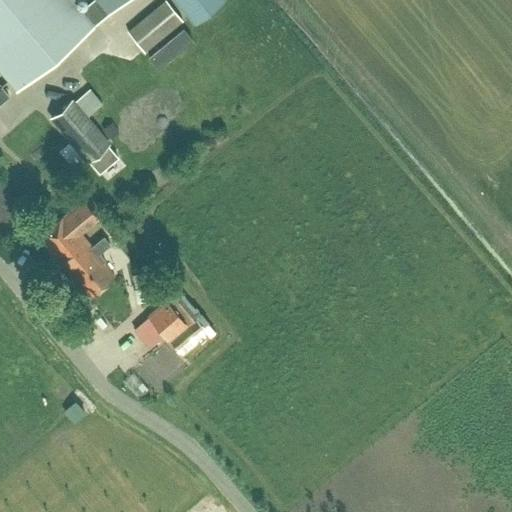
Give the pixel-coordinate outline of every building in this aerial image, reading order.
[(0,0),(0,67),(16,87),(91,24),(107,12),(96,0),(88,0),(78,9),(70,0),(0,0)] [(96,0),(107,12),(121,0),(96,0)] [(161,0),(127,28),(143,49),(182,18),(166,0),(161,0)] [(176,0),(194,21),(219,0),(176,0)] [(71,96),(48,115),(68,140),(84,159),(86,161),(89,159),(99,171),(117,156),(106,144),(109,141),(87,115),(74,99),(71,96)] [(0,218),(7,229),(22,220),(1,186),(0,186),(0,218)] [(37,236),(59,262),(70,253),(68,251),(72,248),(67,243),(80,231),(99,215),(83,196),(37,236)] [(70,253),(59,262),(67,271),(68,269),(89,294),(113,273),(101,259),(103,258),(98,251),(109,242),(103,234),(91,244),(80,231),(67,243),(72,248),(68,251),(70,253)] [(131,272),(135,288),(150,285),(146,268),(131,272)] [(166,296),(148,312),(169,336),(187,321),(166,296)] [(195,316),(169,339),(176,347),(203,325),(195,316)] [(123,367),(111,375),(118,385),(130,378),(123,367)]
